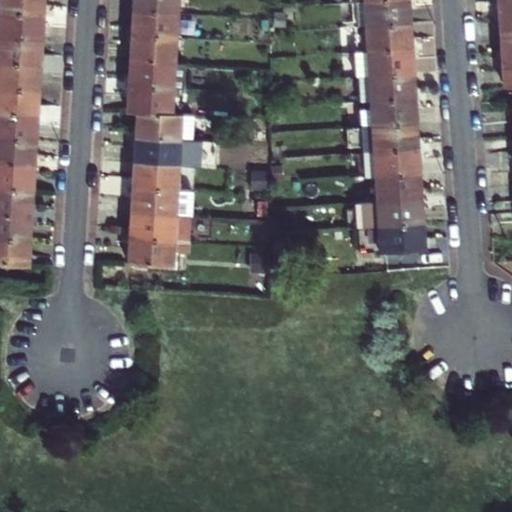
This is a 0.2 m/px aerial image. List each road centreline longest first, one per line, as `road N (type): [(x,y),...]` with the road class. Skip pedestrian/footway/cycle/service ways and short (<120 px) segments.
road 1 (residential): [(88,0),(65,357)]
road 2 (residential): [(453,0),(477,336)]
